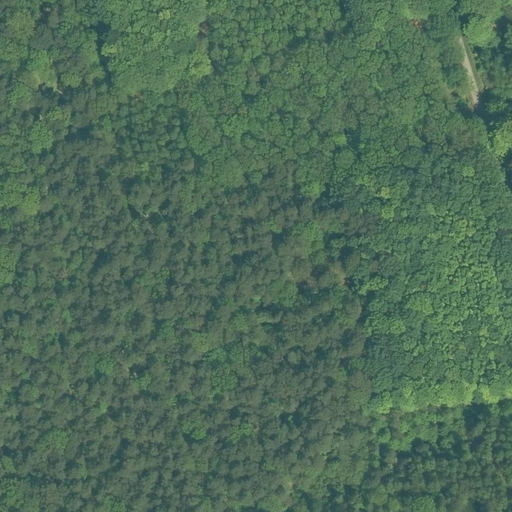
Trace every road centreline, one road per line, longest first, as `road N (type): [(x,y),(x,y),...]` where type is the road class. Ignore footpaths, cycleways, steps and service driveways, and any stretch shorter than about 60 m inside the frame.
road 1 (track): [(210,81),(450,18),(511,26)]
road 2 (unclassified): [(445,0),(511,197)]
road 3 (track): [(74,123),(14,185),(0,240)]
